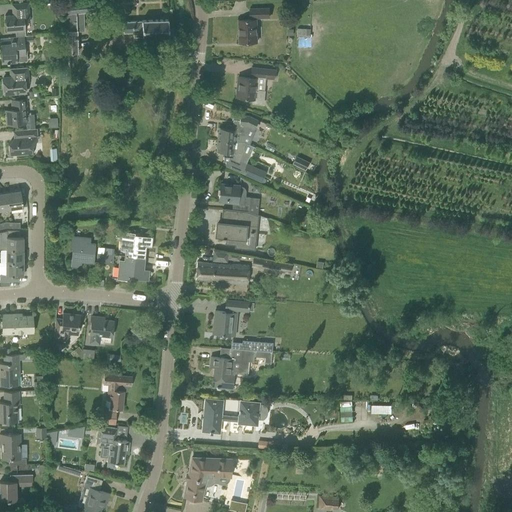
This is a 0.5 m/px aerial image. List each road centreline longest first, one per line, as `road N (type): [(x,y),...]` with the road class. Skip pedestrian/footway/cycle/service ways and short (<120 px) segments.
road 1 (residential): [(173,303),(200,0)]
road 2 (unclassified): [(138,511),(156,460),(173,303)]
road 3 (residential): [(3,171),(26,169),(36,180),(41,294)]
road 4 (residential): [(173,303),(41,294)]
